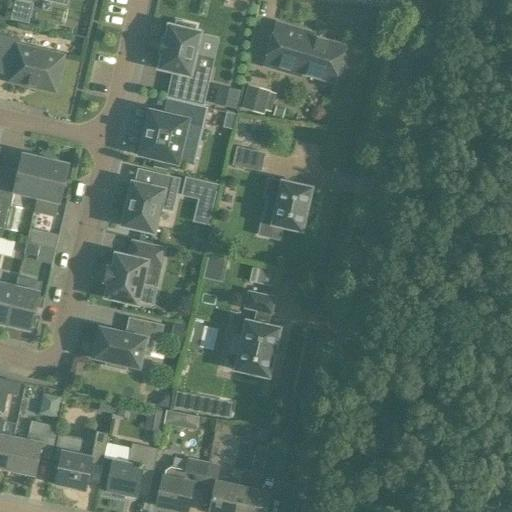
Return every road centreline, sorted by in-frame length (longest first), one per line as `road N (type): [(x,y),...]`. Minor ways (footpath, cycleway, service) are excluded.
road 1 (unclassified): [(298,511),(409,0)]
road 2 (residential): [(108,140),(59,349),(38,361),(0,352)]
road 3 (residential): [(142,0),(108,140)]
